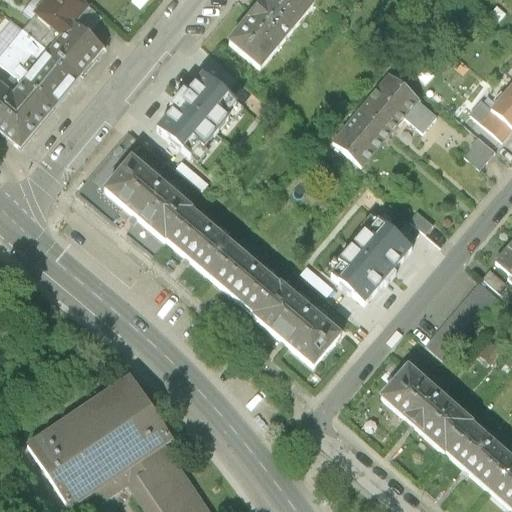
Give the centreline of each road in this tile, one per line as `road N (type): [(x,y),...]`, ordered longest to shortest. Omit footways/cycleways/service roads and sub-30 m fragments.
road 1 (residential): [(511,193),(314,428),(408,511)]
road 2 (secondary): [(10,217),(176,366),(295,511)]
road 3 (residential): [(10,217),(195,0)]
